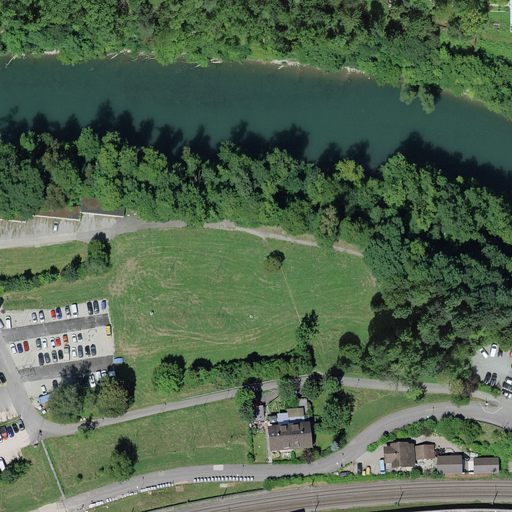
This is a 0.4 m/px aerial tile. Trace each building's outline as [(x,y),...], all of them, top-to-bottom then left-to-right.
[(289,426),(291,449),(312,447),(310,424),(289,426)] [(291,449),(289,426),(267,428),(269,451),(291,449)] [(415,461),(436,460),(435,445),(414,446),(414,442),(388,443),(388,446),(382,446),(383,464),(390,464),(390,469),(415,468),(415,461)] [(439,474),(463,473),(462,456),(438,457),(439,474)] [(498,458),(475,459),(476,474),(499,473),(498,458)]
